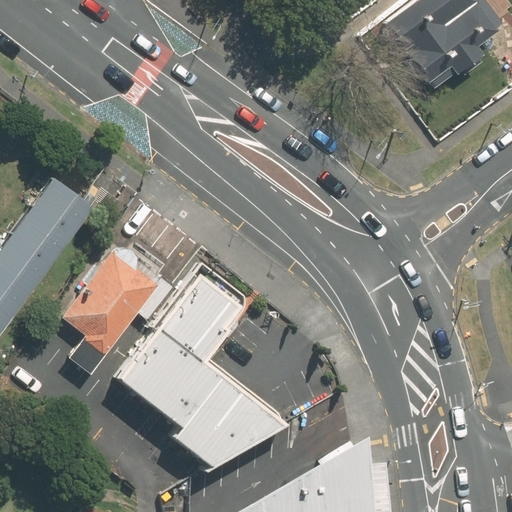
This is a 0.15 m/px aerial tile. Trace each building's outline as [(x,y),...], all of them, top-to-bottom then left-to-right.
[(482,0),(411,0),(380,22),(424,83),(446,67),(452,74),(479,55),(473,47),(501,27),(482,0)] [(47,178),(0,240),(0,322),(87,207),(47,178)] [(68,359),(88,374),(163,278),(128,251),(121,248),(114,249),(107,254),(56,319),(83,340),(68,359)] [(239,295),(198,264),(111,379),(176,431),(165,438),(205,469),(282,428),(199,363),(241,307),(239,295)] [(367,511),(360,440),(294,477),(232,511),(367,511)]
